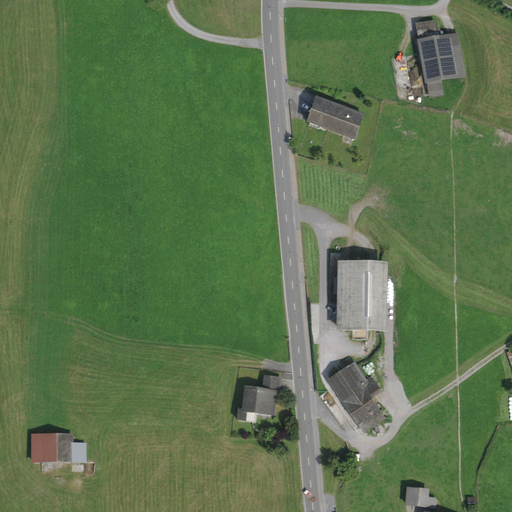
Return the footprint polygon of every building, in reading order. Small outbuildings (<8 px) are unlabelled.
[(438,81),(463,76),(456,37),(440,40),(439,30),(435,31),(434,23),(419,25),(432,97),(443,95),(442,86),(439,86),(438,81)] [(345,134),(354,138),(354,139),(363,116),(317,100),(309,123),(344,135),(345,134)] [(340,330),(380,331),(381,266),(341,266),(340,330)] [(370,378),(366,382),(355,365),(331,382),(365,432),(384,419),(370,397),(379,391),(370,378)] [(253,423),(255,412),(272,414),(274,394),(278,394),(280,380),(265,378),(263,393),(247,391),(245,410),(239,410),(238,421),(253,423)] [(72,461),(72,463),(85,463),(85,444),(72,444),(72,436),(33,436),(33,461),(72,461)] [(437,505),(437,501),(426,500),(426,490),(408,489),(407,505),(434,507),(434,505),(437,505)]
